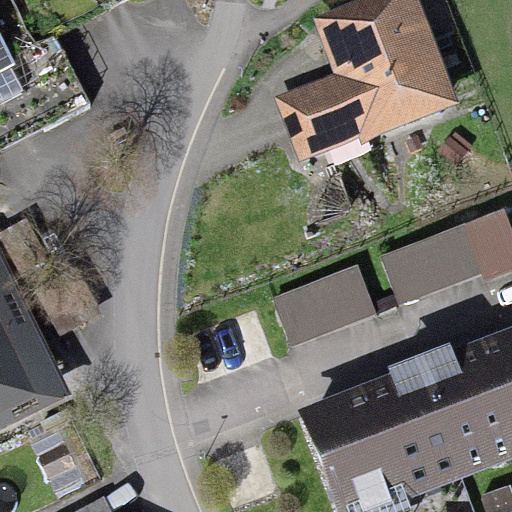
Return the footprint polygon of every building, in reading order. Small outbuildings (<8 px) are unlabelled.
[(406,0),(327,30),(345,78),(282,101),(302,156),(445,103),(406,0)] [(0,153),(94,105),(60,41),(13,65),(0,38),(0,153)] [(511,254),(498,219),(387,262),(401,299),(511,255),(511,254)] [(353,273),(272,305),(287,343),(368,311),(353,273)] [(0,324),(0,408),(33,393),(0,324)] [(511,346),(336,416),(372,509),(511,453),(511,346)]
